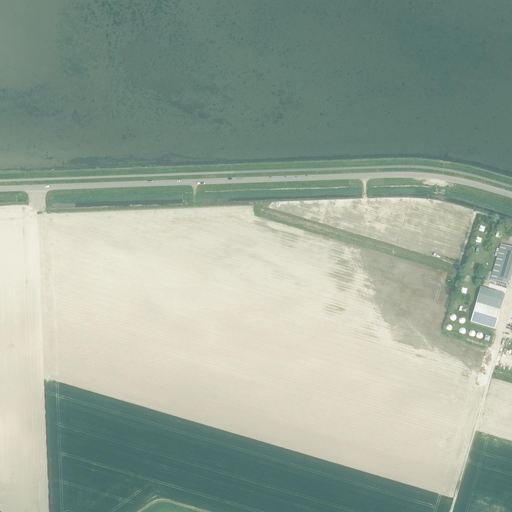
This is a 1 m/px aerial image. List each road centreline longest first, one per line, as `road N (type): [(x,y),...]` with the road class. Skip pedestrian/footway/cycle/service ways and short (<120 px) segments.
road 1 (tertiary): [(0,188),(398,175),(511,194)]
road 2 (track): [(503,326),(452,511)]
